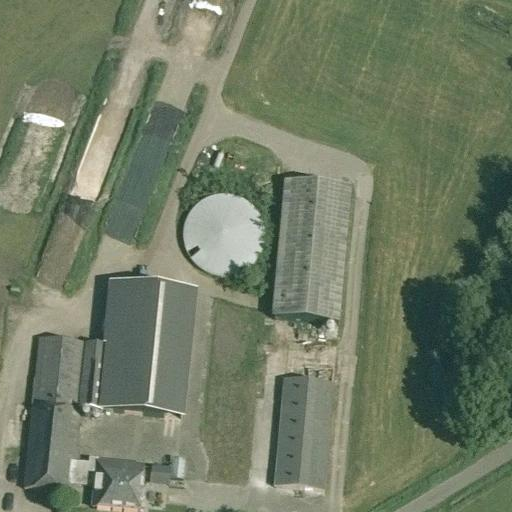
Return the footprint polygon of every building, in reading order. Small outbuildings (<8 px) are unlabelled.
[(352,190),(285,184),(273,320),(340,326),(352,190)] [(256,212),(253,209),(250,206),(248,204),(245,203),(243,202),(241,201),(236,199),(234,198),(231,198),(229,197),(223,197),(218,198),(213,199),(211,199),(206,201),(204,203),(200,205),(196,209),(194,211),(192,213),(189,217),(187,221),(186,224),(185,226),(184,229),(184,231),(183,234),(183,236),(183,239),(183,241),(184,244),(184,246),(185,249),(185,251),(186,254),(187,256),(188,258),(190,261),(191,263),(193,265),(195,267),(197,269),(199,271),(201,272),(203,274),(205,275),(208,276),(210,277),(215,278),(217,279),(220,279),(225,279),(230,279),(235,278),(238,277),(242,275),(247,273),(251,270),(253,268),(255,266),(256,264),(258,262),(261,258),(262,255),(263,253),(263,251),(264,248),(265,246),(265,243),(265,240),(265,238),(265,235),(265,233),(265,230),(264,228),(263,225),(262,223),(261,221),(260,218),(259,216),(257,214),(256,212)] [(39,341),(24,491),(72,495),(73,487),(75,465),(80,411),(101,413),(181,421),(194,295),(114,287),(108,348),(39,341)] [(334,387),(285,382),(275,489),(324,493),(334,387)] [(172,460),(170,481),(183,482),(185,461),(172,460)] [(75,465),(73,487),(95,489),(93,509),(121,511),(140,511),(144,478),(144,472),(145,467),(90,461),(90,466),(75,465)] [(176,492),(175,505),(192,506),(193,492),(176,492)] [(30,511),(41,511),(43,503),(31,502),(30,511)]
